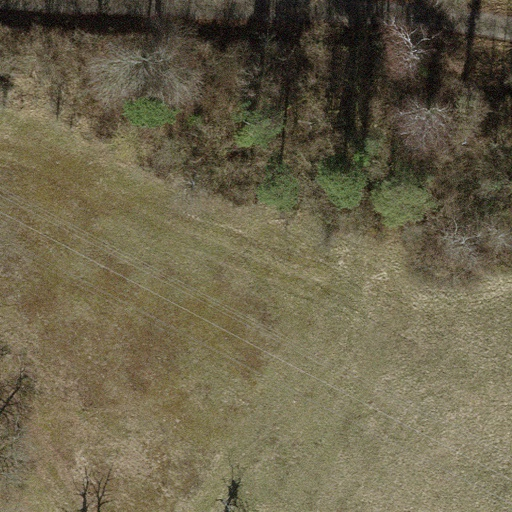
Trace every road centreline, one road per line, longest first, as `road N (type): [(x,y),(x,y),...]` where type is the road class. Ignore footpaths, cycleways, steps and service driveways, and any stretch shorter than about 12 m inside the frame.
road 1 (track): [(0,7),(414,10),(511,39)]
road 2 (track): [(0,365),(92,511)]
